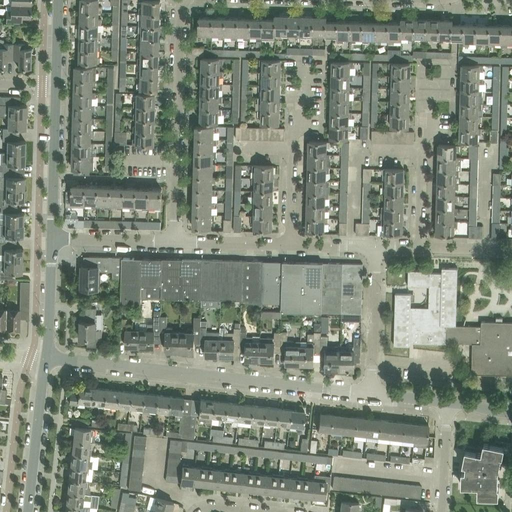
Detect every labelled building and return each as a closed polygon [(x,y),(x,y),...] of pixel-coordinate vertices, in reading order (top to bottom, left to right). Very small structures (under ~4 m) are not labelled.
[(80,0),(81,11),(98,12),(102,12),(102,7),(98,7),(98,0),(80,0)] [(139,14),(142,14),(142,13),(160,13),(160,0),(145,0),(142,0),(142,8),(139,8),(139,14)] [(31,4),(11,4),(10,11),(6,11),(6,22),(14,22),(20,23),(22,23),(22,17),(31,17),(31,4)] [(81,11),(80,24),(98,24),(98,25),(101,25),(101,19),(98,19),(98,12),(81,11)] [(138,20),(138,26),(159,26),(160,13),(142,13),(142,14),(142,20),(138,20)] [(274,16),(274,19),(275,19),(275,33),(282,33),(282,37),(287,37),(287,33),(288,16),(274,16)] [(300,16),(288,16),(287,33),(294,33),(294,37),(300,37),(300,34),(300,16)] [(313,17),(300,16),(300,34),(307,34),(307,37),(313,38),(313,34),(312,34),(313,17)] [(212,38),(212,35),(211,35),(212,17),(199,17),(198,34),(206,35),(206,38),(212,38)] [(224,39),(224,35),(224,18),(212,17),(211,35),(212,35),(219,35),(218,38),(224,39)] [(326,17),(313,17),(312,34),(313,34),(320,34),(319,38),(325,38),(326,21),(326,17)] [(237,39),(237,36),(236,36),(237,18),(224,18),(224,35),(231,35),(231,39),(237,39)] [(250,39),(250,36),(249,36),(250,18),(237,18),(236,36),(237,36),(244,36),(244,39),(250,39)] [(262,40),(262,36),(262,19),(250,18),(249,36),(250,36),(257,36),(257,40),(262,40)] [(262,19),(262,36),(262,40),(269,40),(274,40),(275,33),(275,19),(274,19),(262,19)] [(414,40),(414,37),(413,37),(414,19),(401,19),(401,23),(401,36),(408,37),(408,40),(414,40)] [(426,41),(426,37),(426,19),(414,19),(413,37),(414,37),(421,37),(421,41),(426,41)] [(439,41),(439,37),(439,20),(426,19),(426,37),(433,37),(433,41),(439,41)] [(452,41),(452,24),(452,20),(439,20),(439,37),(446,38),(446,41),(452,41)] [(326,21),(325,38),(327,38),(332,38),(337,38),(338,21),(327,21),(326,21)] [(337,38),(336,42),(342,42),(342,39),(349,39),(350,39),(351,21),(338,21),(337,38)] [(350,39),(350,42),(356,42),(356,39),(361,39),(362,39),(363,39),(363,22),(351,21),(350,39)] [(363,39),(363,43),(368,43),(368,39),(376,40),(376,22),(363,22),(363,39)] [(381,43),(381,40),(388,40),(389,22),(376,22),(376,40),(376,43),(381,43)] [(401,40),(401,36),(401,23),(389,22),(388,40),(388,43),(394,44),(394,40),(401,40)] [(80,24),(80,36),(97,37),(97,38),(101,38),(101,32),(97,32),(98,25),(98,24),(80,24)] [(452,24),(452,41),(459,42),(463,42),(464,42),(465,24),(464,24),(459,24),(452,24)] [(463,45),(469,45),(469,42),(476,42),(477,42),(477,25),(465,24),(464,42),(463,42),(463,45)] [(481,42),(488,42),(489,42),(490,25),(477,25),(477,42),(476,42),(476,45),(481,46),(481,42)] [(494,43),(501,43),(502,43),(503,25),(490,25),(489,42),(488,42),(488,46),(494,46),(494,43)] [(507,43),(511,43),(511,25),(503,25),(502,43),(501,43),(501,46),(507,46),(507,43)] [(138,39),(142,39),(142,38),(159,39),(159,26),(138,26),(138,33),(138,39)] [(80,36),(79,49),(97,50),(101,50),(101,44),(101,38),(97,38),(97,37),(80,36)] [(138,51),(141,51),(159,51),(159,39),(142,38),(142,39),(141,46),(138,45),(138,51)] [(7,58),(13,59),(13,43),(3,43),(4,40),(0,39),(0,67),(7,68),(7,58)] [(13,43),(13,59),(19,59),(18,68),(31,68),(32,48),(24,47),(24,43),(14,43),(13,43)] [(97,50),(79,49),(79,62),(100,63),(101,57),(97,57),(97,50)] [(137,64),(141,64),(158,64),(159,51),(141,51),(141,58),(137,58),(137,64)] [(202,58),(201,71),(219,71),(219,64),(223,64),(223,58),(202,58)] [(263,65),(263,72),(280,73),(280,60),(259,59),(259,65),(263,65)] [(332,61),(332,74),(349,75),(349,74),(349,67),(353,67),(353,62),(332,61)] [(392,69),(392,75),(392,76),(409,76),(410,63),(389,63),(389,68),(392,69)] [(137,77),(140,77),(141,76),(158,77),(158,64),(141,64),(141,71),(137,71),(137,77)] [(462,65),(461,78),(479,78),(479,71),(483,71),(483,65),(462,65)] [(75,67),(75,80),(96,80),(98,80),(98,73),(96,73),(96,67),(75,67)] [(201,71),(201,83),(218,84),(218,83),(219,76),(223,77),(223,71),(219,71),(201,71)] [(262,78),(262,84),(262,85),(280,85),(280,73),(263,72),(259,72),(259,77),(262,78)] [(332,74),(331,87),(349,87),(349,80),(353,80),(353,74),(349,74),(349,75),(332,74)] [(392,81),(392,88),(409,89),(409,76),(392,76),(392,75),(388,75),(388,81),(392,81)] [(141,76),(140,77),(140,84),(137,84),(136,89),(158,90),(158,77),(141,76)] [(461,78),(461,90),(479,91),(479,90),(479,84),(482,84),(483,78),(479,78),(461,78)] [(75,80),(74,92),(92,93),(92,92),(92,85),(96,85),(96,80),(75,80)] [(201,83),(201,96),(218,96),(218,89),(222,89),(222,83),(218,83),(218,84),(201,83)] [(262,90),(262,97),(262,98),(279,98),(280,85),(262,85),(262,84),(258,84),(258,90),(262,90)] [(331,87),(331,99),(348,100),(348,99),(349,93),(352,93),(352,87),(349,87),(331,87)] [(392,94),(391,101),(409,102),(409,89),(392,88),(388,88),(388,94),(392,94)] [(461,90),(461,103),(478,104),(478,103),(478,96),(482,96),(482,90),(479,90),(479,91),(461,90)] [(74,92),(74,105),(91,105),(92,98),(95,98),(95,92),(92,92),(92,93),(74,92)] [(133,107),(137,107),(137,106),(155,107),(155,94),(138,93),(137,101),(134,101),(133,107)] [(0,116),(8,117),(26,117),(26,105),(17,105),(17,97),(0,96),(0,116)] [(201,96),(200,108),(218,109),(218,102),(222,102),(222,96),(218,96),(201,96)] [(262,103),(261,110),(279,111),(279,98),(262,98),(262,97),(258,97),(258,103),(262,103)] [(331,99),(331,112),(348,113),(348,112),(348,105),(352,105),(352,99),(348,99),(348,100),(331,99)] [(391,107),(391,113),(391,114),(408,114),(409,102),(391,101),(388,100),(387,106),(391,107)] [(461,103),(460,116),(478,116),(478,115),(478,109),(482,109),(482,103),(478,103),(478,104),(461,103)] [(74,105),(74,118),(91,118),(91,111),(95,111),(95,105),(91,105),(74,105)] [(133,119),(137,119),(154,119),(155,107),(137,106),(137,107),(137,114),(133,113),(133,119)] [(218,109),(200,108),(200,121),(217,122),(218,114),(221,114),(222,109),(218,109)] [(261,110),(258,109),(257,115),(261,115),(261,123),(278,124),(279,111),(261,110)] [(331,112),(330,125),(348,125),(348,118),(352,118),(352,112),(348,112),(348,113),(331,112)] [(391,114),(391,113),(387,113),(387,119),(391,119),(391,127),(408,127),(408,114),(391,114)] [(460,116),(460,128),(477,129),(477,128),(478,121),(481,122),(482,116),(478,115),(478,116),(460,116)] [(3,128),(3,134),(16,135),(16,129),(26,129),(26,117),(8,117),(8,128),(3,128)] [(74,118),(73,130),(91,130),(91,124),(95,124),(95,118),(91,118),(74,118)] [(133,132),(136,132),(154,132),(154,119),(137,119),(137,126),(133,126),(133,132)] [(196,125),(195,138),(213,139),(213,132),(216,132),(217,126),(196,125)] [(348,125),(330,125),(330,138),(347,138),(348,130),(351,130),(351,125),(348,125)] [(477,129),(460,128),(459,141),(477,142),(477,134),(481,134),(481,128),(477,128),(477,129)] [(73,130),(73,143),(90,143),(91,143),(91,136),(94,136),(94,131),(91,130),(73,130)] [(136,132),(136,139),(132,139),(132,144),(154,145),(154,132),(136,132)] [(7,140),(7,152),(25,153),(25,141),(16,140),(16,135),(3,134),(3,140),(7,140)] [(195,138),(195,151),(212,151),(213,144),(216,144),(216,139),(213,139),(195,138)] [(309,141),(308,153),(326,154),(326,147),(330,147),(330,141),(309,141)] [(73,143),(73,156),(90,156),(90,149),(94,149),(94,143),(91,143),(90,143),(73,143)] [(438,145),(438,157),(455,157),(455,151),(459,151),(459,145),(438,145)] [(469,146),(469,151),(471,151),(471,158),(478,159),(479,151),(479,146),(469,146)] [(195,151),(195,164),(212,164),(212,157),(216,157),(216,151),(212,151),(195,151)] [(2,164),(2,170),(15,170),(15,164),(25,165),(25,153),(7,152),(0,152),(0,164),(2,164)] [(308,153),(308,166),(329,167),(330,167),(331,160),(329,160),(329,154),(326,154),(308,153)] [(90,156),(73,156),(72,169),(90,169),(90,161),(94,162),(94,156),(90,156)] [(438,157),(438,170),(455,170),(455,163),(459,163),(459,158),(455,157),(438,157)] [(195,164),(194,176),(212,177),(212,170),(216,170),(216,164),(212,164),(195,164)] [(256,171),(255,178),(273,179),(273,166),(252,165),(252,171),(256,171)] [(308,166),(308,179),(325,179),(325,173),(329,173),(329,167),(308,166)] [(386,175),(386,181),(403,182),(404,169),(383,169),(383,174),(386,175)] [(0,188),(1,188),(24,189),(24,177),(15,177),(15,170),(2,170),(2,176),(0,176),(0,188)] [(438,170),(437,183),(455,183),(455,176),(458,176),(458,170),(455,170),(438,170)] [(194,176),(194,189),(211,190),(211,189),(212,182),(215,182),(215,177),(212,177),(194,176)] [(255,183),(255,190),(255,191),(272,191),(273,179),(255,178),(252,178),(252,183),(255,183)] [(308,179),(307,192),(325,192),(325,185),(329,186),(329,180),(325,179),(308,179)] [(386,187),(386,194),(403,194),(403,182),(386,181),(382,181),(382,187),(386,187)] [(437,183),(437,195),(454,196),(455,189),(458,189),(458,183),(455,183),(437,183)] [(66,201),(66,206),(85,207),(85,203),(84,203),(85,186),(73,185),(72,185),(72,190),(66,190),(66,201)] [(85,186),(84,203),(85,203),(92,204),(92,207),(98,207),(98,204),(97,204),(98,186),(85,186),(85,185),(85,186)] [(98,186),(97,204),(98,204),(105,204),(104,208),(110,208),(110,204),(110,186),(110,187),(98,186)] [(110,186),(110,204),(117,205),(117,208),(123,209),(123,205),(122,205),(123,187),(111,187),(111,186),(110,186)] [(123,187),(122,205),(123,205),(130,205),(130,209),(136,209),(136,205),(135,205),(136,187),(135,187),(135,188),(123,187)] [(136,187),(135,205),(136,205),(143,206),(143,210),(148,210),(148,206),(148,188),(136,188),(136,187)] [(14,206),(14,200),(24,201),(24,199),(26,199),(26,191),(24,191),(24,189),(1,188),(1,206),(14,206)] [(148,188),(148,206),(155,206),(155,207),(155,211),(161,211),(162,193),(161,193),(161,189),(148,189),(149,188),(148,188)] [(194,189),(194,202),(211,202),(211,195),(215,195),(215,189),(211,189),(211,190),(194,189)] [(255,196),(255,203),(272,204),(272,191),(255,191),(255,190),(251,190),(251,196),(255,196)] [(307,192),(307,204),(324,205),(325,198),(328,198),(328,192),(325,192),(307,192)] [(386,200),(385,207),(403,207),(403,194),(386,194),(382,194),(382,200),(386,200)] [(437,195),(436,208),(454,208),(454,202),(458,202),(458,196),(454,196),(437,195)] [(194,202),(193,214),(211,215),(211,214),(211,208),(215,208),(215,202),(211,202),(194,202)] [(254,209),(254,215),(254,216),(272,216),(272,204),(255,203),(251,203),(251,208),(254,209)] [(307,204),(307,217),(324,217),(324,211),(328,211),(328,205),(324,205),(307,204)] [(1,206),(1,212),(5,212),(5,224),(23,225),(23,213),(14,212),(14,206),(1,206)] [(385,212),(385,219),(402,220),(403,207),(385,207),(382,206),(381,212),(385,212)] [(436,208),(436,220),(453,221),(454,214),(457,214),(458,208),(454,208),(436,208)] [(211,215),(193,214),(193,228),(210,228),(211,220),(214,220),(214,214),(211,214),(211,215)] [(254,216),(254,215),(251,215),(250,221),(254,221),(254,229),(271,229),(272,216),(254,216)] [(66,217),(65,224),(68,226),(71,226),(71,227),(78,227),(79,220),(79,218),(66,217)] [(324,217),(307,217),(306,230),(324,231),(324,223),(328,223),(328,217),(324,217)] [(402,220),(385,219),(381,219),(381,225),(385,225),(385,233),(402,233),(402,220)] [(453,221),(436,220),(436,234),(453,234),(453,227),(457,227),(457,221),(453,221)] [(0,242),(13,242),(13,236),(23,237),(23,225),(5,224),(0,224),(0,236),(0,235),(0,242)] [(0,253),(4,254),(4,260),(22,261),(22,249),(13,248),(13,242),(0,242),(0,253)] [(113,279),(122,279),(122,257),(90,256),(89,266),(82,266),(81,288),(98,288),(99,270),(113,271),(113,279)] [(122,257),(122,279),(121,303),(141,303),(141,298),(142,258),(122,257)] [(163,258),(142,258),(141,298),(162,299),(162,298),(163,258)] [(183,259),(163,258),(162,298),(181,298),(183,259)] [(22,261),(4,260),(0,259),(0,278),(12,278),(12,272),(22,273),(22,261)] [(202,259),(183,259),(181,298),(201,299),(202,259)] [(242,260),(202,259),(201,299),(241,300),(242,260)] [(262,261),(242,260),(241,300),(241,302),(261,303),(262,261)] [(281,304),(282,261),(262,261),(261,303),(281,304)] [(281,311),(301,312),(303,262),(282,261),(281,304),(281,311)] [(301,312),(322,312),(323,262),(303,262),(301,312)] [(322,312),(342,313),(343,263),(323,262),(322,312)] [(343,263),(342,313),(362,313),(363,263),(343,263)] [(455,325),(457,269),(458,269),(458,268),(442,268),(442,273),(430,273),(430,270),(408,270),(408,286),(413,286),(413,285),(429,285),(429,308),(411,308),(411,294),(395,293),(395,294),(396,294),(395,345),(394,345),(410,346),(410,341),(414,341),(414,343),(446,344),(446,343),(459,343),(459,344),(460,343),(473,343),(472,356),(472,364),(472,373),(500,374),(500,375),(507,375),(511,374),(511,321),(503,322),(503,318),(496,318),(496,321),(481,321),(481,326),(469,326),(469,325),(469,326),(464,325),(455,325)] [(7,309),(6,329),(20,329),(20,318),(29,319),(30,281),(20,281),(20,305),(20,309),(7,309)] [(96,329),(96,308),(86,307),(86,321),(80,321),(80,337),(87,338),(87,346),(102,346),(102,329),(96,329)] [(166,351),(180,351),(180,331),(173,331),(173,327),(167,327),(168,316),(161,315),(161,319),(160,335),(160,343),(161,343),(161,338),(166,338),(166,351)] [(140,330),(140,347),(155,347),(155,343),(155,335),(160,335),(161,319),(161,316),(154,316),(154,319),(154,323),(148,323),(148,330),(140,330)] [(194,339),(201,339),(201,326),(201,316),(194,316),(194,327),(188,327),(188,331),(180,331),(180,351),(194,351),(194,339)] [(126,347),(140,347),(140,330),(133,330),(133,324),(126,324),(126,318),(121,318),(120,339),(126,339),(126,347)] [(201,339),(201,343),(206,343),(206,356),(220,356),(220,338),(220,332),(214,332),(214,331),(207,331),(207,326),(201,326),(201,339)] [(234,345),(240,345),(240,331),(240,329),(240,328),(235,328),(234,328),(234,332),(229,331),(229,330),(226,328),(221,328),(220,338),(220,356),(234,356),(234,345)] [(246,360),(260,360),(261,342),(253,342),(253,337),(246,337),(246,331),(240,331),(240,345),(240,347),(246,347),(246,360)] [(286,364),(300,364),(301,345),(293,345),(293,340),(287,340),(287,331),(280,331),(280,332),(280,347),(280,353),(281,353),(281,349),(287,349),(286,364)] [(274,347),(280,347),(280,332),(274,332),(274,337),(268,337),(267,342),(261,342),(260,360),(265,360),(265,361),(272,361),(274,361),(274,347)] [(301,345),(300,364),(314,365),(314,361),(315,350),(321,350),(321,336),(321,332),(314,332),(314,333),(308,333),(308,341),(308,346),(301,345)] [(321,350),(320,356),(321,356),(321,355),(327,355),(326,369),(340,369),(340,350),(340,345),(332,345),(327,345),(327,336),(321,336),(321,350)] [(329,344),(338,345),(338,336),(330,336),(329,344)] [(340,350),(340,369),(348,369),(348,370),(350,370),(350,369),(354,369),(354,360),(360,360),(360,362),(361,362),(361,337),(354,337),(354,345),(348,345),(348,350),(340,350)] [(90,403),(91,403),(92,388),(82,387),(82,386),(79,385),(79,392),(71,391),(69,403),(78,404),(78,406),(84,407),(84,405),(90,405),(90,403)] [(103,407),(104,404),(105,389),(95,388),(95,387),(92,387),(92,388),(91,403),(97,404),(97,406),(103,407)] [(116,408),(117,405),(119,391),(108,389),(108,388),(105,388),(105,389),(104,404),(110,405),(110,407),(116,408)] [(129,409),(130,407),(131,392),(121,391),(121,390),(119,390),(119,391),(117,405),(123,406),(123,409),(129,409)] [(142,411),(143,408),(144,394),(134,392),(134,391),(131,391),(131,392),(130,407),(136,408),(136,410),(142,411)] [(155,412),(155,409),(157,395),(147,394),(147,393),(144,392),(144,394),(143,408),(149,409),(149,412),(155,412)] [(168,414),(168,411),(170,396),(159,395),(159,394),(157,394),(157,395),(155,409),(162,410),(162,413),(168,414)] [(170,396),(168,411),(175,411),(175,414),(181,415),(183,397),(182,398),(172,396),(170,396)] [(211,424),(212,416),(214,402),(203,400),(203,399),(201,399),(199,420),(205,420),(205,423),(211,424)] [(219,419),(225,420),(227,403),(216,402),(216,401),(214,401),(214,402),(212,416),(219,417),(219,419)] [(238,422),(238,419),(240,405),(229,403),(229,402),(227,402),(227,403),(225,420),(232,421),(231,425),(238,426),(238,422)] [(251,423),(252,420),(253,406),(242,405),(242,404),(240,404),(240,405),(238,419),(245,420),(245,422),(251,423)] [(264,422),(266,407),(255,406),(255,405),(253,405),(253,406),(252,420),(258,421),(258,424),(264,424),(264,422)] [(277,423),(279,409),(268,408),(268,407),(266,406),(266,407),(264,422),(271,423),(270,425),(277,426),(277,423)] [(290,427),(290,425),(292,410),(281,409),(281,408),(279,408),(279,409),(277,423),(284,424),(284,427),(290,427)] [(292,410),(290,425),(297,425),(296,428),(303,429),(305,410),(304,410),(304,412),(294,410),(294,409),(292,409),(292,410)] [(319,430),(331,431),(333,414),(332,414),(332,415),(322,414),(322,413),(321,413),(319,430)] [(167,431),(166,436),(188,438),(190,415),(185,414),(183,432),(167,431)] [(331,431),(343,433),(345,416),(334,415),(334,414),(333,414),(331,431)] [(190,415),(188,438),(193,438),(196,415),(190,415)] [(343,433),(355,434),(357,417),(356,417),(345,416),(343,433)] [(355,434),(367,435),(368,419),(357,418),(357,417),(355,434)] [(91,426),(101,427),(102,420),(92,419),(91,426)] [(367,435),(379,436),(380,419),(380,420),(368,419),(367,435)] [(379,436),(390,438),(392,421),(381,420),(381,419),(380,419),(379,436)] [(102,420),(101,427),(112,428),(113,421),(102,420)] [(390,438),(402,439),(404,422),(404,423),(392,421),(390,438)] [(117,429),(127,430),(128,423),(118,422),(117,429)] [(402,439),(414,440),(416,424),(405,423),(405,422),(404,422),(402,439)] [(128,423),(127,430),(138,431),(138,424),(128,423)] [(414,440),(414,446),(426,448),(426,442),(428,425),(427,424),(427,425),(416,424),(415,438),(414,440)] [(73,440),(74,440),(92,442),(94,442),(95,435),(92,435),(93,429),(75,427),(75,428),(76,428),(74,438),(73,440)] [(134,436),(133,443),(145,444),(146,437),(134,436)] [(72,452),(73,452),(90,454),(91,448),(92,442),(74,440),(73,451),(72,451),(72,452)] [(188,441),(187,448),(197,449),(198,442),(188,441)] [(198,442),(197,449),(207,450),(208,443),(198,442)] [(133,443),(133,449),(145,451),(145,444),(133,443)] [(211,443),(210,450),(221,451),(221,444),(211,443)] [(479,496),(485,497),(485,496),(499,497),(499,487),(500,479),(498,479),(498,472),(500,465),(502,465),(503,456),(504,447),(484,443),(482,453),(476,452),(466,450),(463,466),(462,485),(473,485),(473,486),(478,486),(478,496),(479,496)] [(221,444),(221,451),(231,453),(231,445),(221,444)] [(235,446),(234,453),(244,454),(245,447),(235,446)] [(245,447),(244,454),(255,455),(255,448),(245,447)] [(259,448),(258,456),(268,457),(269,450),(259,448)] [(133,449),(132,456),(144,457),(145,451),(133,449)] [(269,450),(268,457),(279,458),(280,451),(269,450)] [(282,451),(281,458),(292,459),(293,452),(282,451)] [(71,463),(70,465),(71,465),(86,467),(89,467),(97,468),(99,456),(90,455),(90,454),(73,452),(72,463),(71,463)] [(293,452),(292,459),(302,460),(303,453),(293,452)] [(306,454),(305,461),(316,462),(317,455),(306,454)] [(317,455),(316,462),(325,463),(326,456),(317,455)] [(132,456),(131,463),(143,464),(144,457),(132,456)] [(131,463),(131,470),(143,471),(143,464),(131,463)] [(69,478),(70,478),(85,480),(85,473),(88,473),(89,467),(86,467),(71,465),(70,476),(69,476),(69,478)] [(189,484),(193,485),(195,468),(188,467),(188,465),(183,465),(181,483),(182,483),(189,483),(189,484)] [(198,484),(205,485),(207,467),(201,467),(201,468),(195,468),(193,485),(198,485),(198,484)] [(212,487),(217,487),(219,470),(212,470),(212,468),(207,467),(205,485),(213,486),(212,487)] [(222,487),(229,488),(231,470),(225,469),(225,471),(219,470),(217,487),(222,488),(222,487)] [(131,470),(130,476),(142,478),(143,471),(131,470)] [(236,489),(241,490),(242,473),(236,472),(236,470),(231,470),(229,488),(236,488),(236,489)] [(246,490),(253,490),(255,472),(249,472),(249,473),(242,473),(241,490),(246,490)] [(259,492),(264,492),(266,475),(260,475),(260,473),(255,472),(253,490),(260,491),(259,492)] [(270,492),(276,493),(278,475),(273,474),(273,476),(266,475),(264,492),(270,493),(270,492)] [(282,494),(288,495),(290,478),(284,477),(284,476),(278,475),(276,493),(282,493),(282,494)] [(130,476),(129,483),(141,484),(142,478),(130,476)] [(293,495),(300,496),(302,477),(297,477),(296,479),(290,478),(288,495),(293,495)] [(307,497),(312,497),(314,481),(308,480),(308,478),(302,477),(300,496),(307,496),(307,497)] [(68,489),(68,491),(86,493),(89,494),(90,488),(88,486),(89,481),(87,480),(85,480),(70,478),(68,489)] [(314,481),(312,497),(316,498),(316,497),(323,498),(323,499),(324,499),(326,480),(321,480),(320,481),(314,481)] [(66,504),(67,504),(90,507),(91,494),(89,494),(86,493),(68,491),(67,502),(66,502),(66,504)] [(122,492),(121,501),(127,502),(135,505),(136,498),(128,497),(129,493),(128,493),(123,492),(122,492)] [(155,504),(154,510),(160,511),(170,511),(173,503),(155,498),(154,504),(155,504)] [(342,501),(340,511),(357,511),(359,502),(341,500),(341,501),(342,501)] [(121,501),(118,511),(133,511),(135,505),(127,502),(121,501)]
